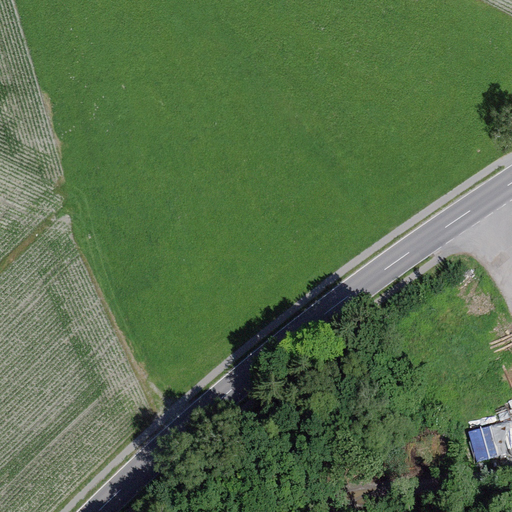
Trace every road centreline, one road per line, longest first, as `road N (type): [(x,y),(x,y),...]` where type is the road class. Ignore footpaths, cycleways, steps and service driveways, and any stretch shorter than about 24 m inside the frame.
road 1 (secondary): [(106,511),(289,345),(511,185)]
road 2 (track): [(189,436),(56,177)]
